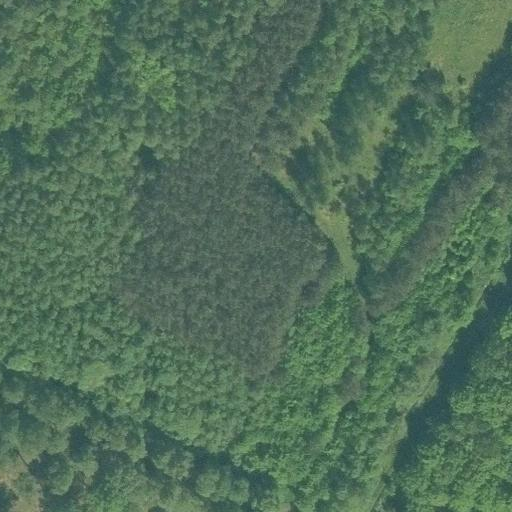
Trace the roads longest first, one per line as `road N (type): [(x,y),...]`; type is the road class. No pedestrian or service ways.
road 1 (unclassified): [(285,511),(0,380)]
road 2 (track): [(511,285),(371,511)]
